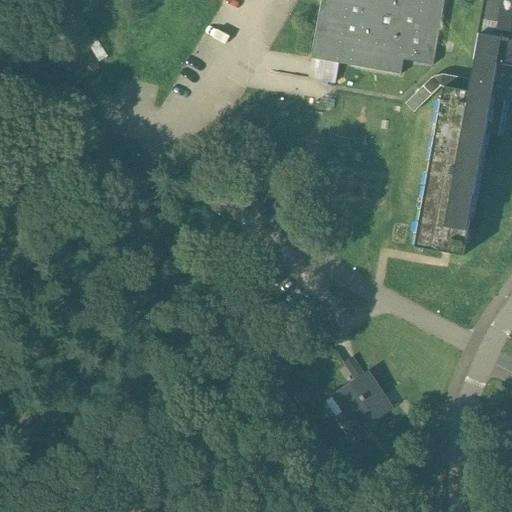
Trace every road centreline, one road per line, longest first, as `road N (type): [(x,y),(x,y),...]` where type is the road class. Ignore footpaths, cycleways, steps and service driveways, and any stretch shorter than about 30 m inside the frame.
road 1 (unclassified): [(277,367),(349,328),(382,299),(487,353)]
road 2 (unclassified): [(456,435),(426,436),(360,511)]
